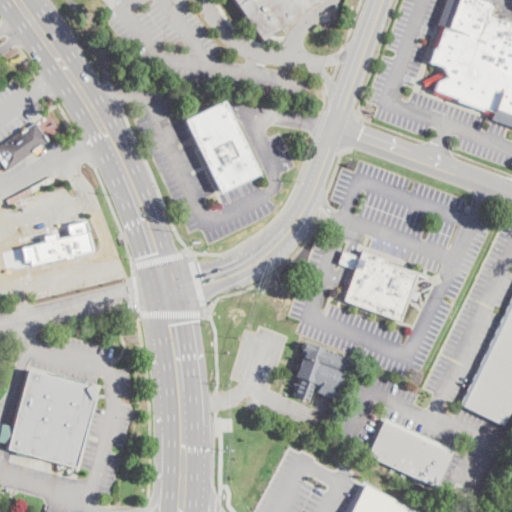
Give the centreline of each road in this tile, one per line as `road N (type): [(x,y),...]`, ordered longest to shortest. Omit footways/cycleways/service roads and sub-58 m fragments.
road 1 (tertiary): [(166,283),(198,284),(231,272),(294,225),(382,0)]
road 2 (primary): [(28,13),(124,169),(166,283)]
road 3 (primary): [(166,283),(180,477)]
road 4 (residential): [(338,128),(511,192)]
